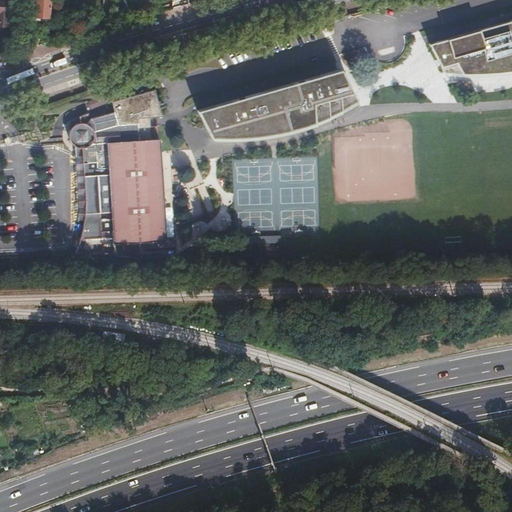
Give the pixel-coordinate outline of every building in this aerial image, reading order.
[(0,0),(0,27),(7,28),(8,17),(11,17),(12,0),(0,0)] [(50,1),(35,0),(32,0),(31,18),(49,19),(50,1)] [(511,20),(428,43),(438,65),(455,60),(459,71),(478,70),(511,68),(511,20)] [(345,76),(198,115),(205,140),(352,101),(345,76)] [(158,125),(156,125),(156,117),(158,117),(161,113),(154,90),(144,93),(142,90),(140,92),(137,93),(138,94),(127,97),(124,95),(123,97),(120,98),(120,99),(110,102),(113,112),(90,119),(86,124),(85,124),(84,124),(83,123),(82,123),(81,123),(80,123),(79,123),(78,123),(77,123),(77,124),(76,124),(75,124),(74,125),(73,125),(73,126),(72,126),(71,127),(71,128),(70,128),(70,129),(69,130),(69,131),(68,132),(68,133),(68,134),(68,135),(68,136),(68,137),(68,138),(69,139),(69,140),(70,141),(70,142),(71,143),(71,144),(72,144),(72,145),(73,145),(74,146),(75,146),(75,147),(76,147),(77,147),(78,147),(79,148),(80,148),(81,148),(85,205),(83,220),(79,239),(112,236),(113,242),(166,238),(158,125)] [(77,219),(83,220),(85,205),(81,148),(80,148),(79,148),(78,147),(77,147),(76,147),(75,147),(75,146),(77,219)]
